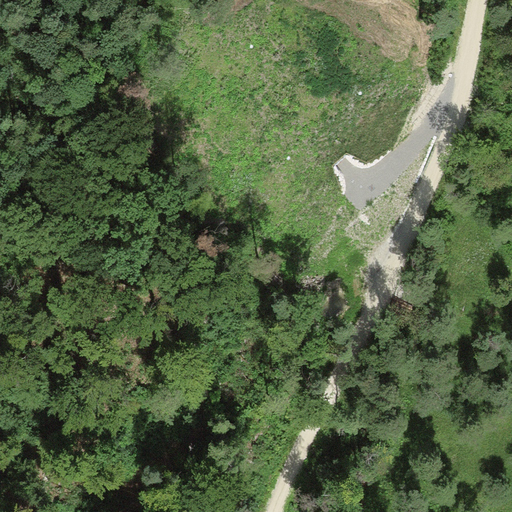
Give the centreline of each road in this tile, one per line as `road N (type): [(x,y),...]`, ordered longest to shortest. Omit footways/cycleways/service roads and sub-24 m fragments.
road 1 (track): [(274,511),(396,257),(473,0)]
road 2 (track): [(340,159),(363,187),(446,111)]
